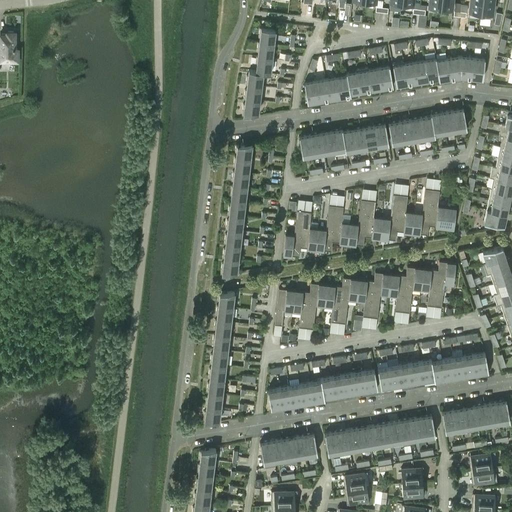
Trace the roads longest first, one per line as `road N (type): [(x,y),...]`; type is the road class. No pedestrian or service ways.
road 1 (residential): [(511,381),(174,441)]
road 2 (residential): [(174,441),(209,133)]
road 3 (residential): [(511,97),(462,91),(209,133)]
road 4 (residential): [(209,133),(216,75),(243,0)]
